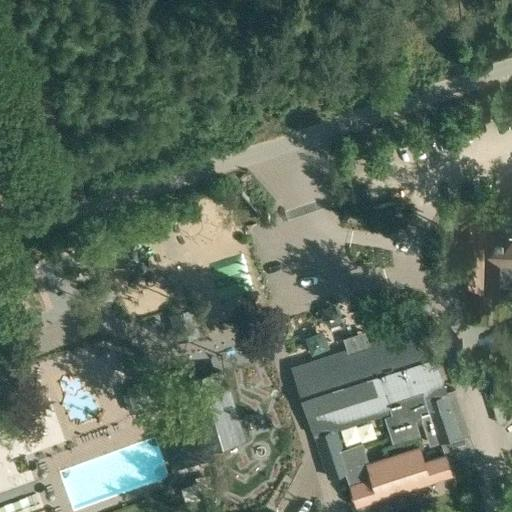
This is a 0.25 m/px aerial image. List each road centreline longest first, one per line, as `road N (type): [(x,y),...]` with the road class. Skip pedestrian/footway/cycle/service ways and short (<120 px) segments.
road 1 (unclassified): [(0,244),(511,75)]
road 2 (track): [(0,88),(47,229)]
